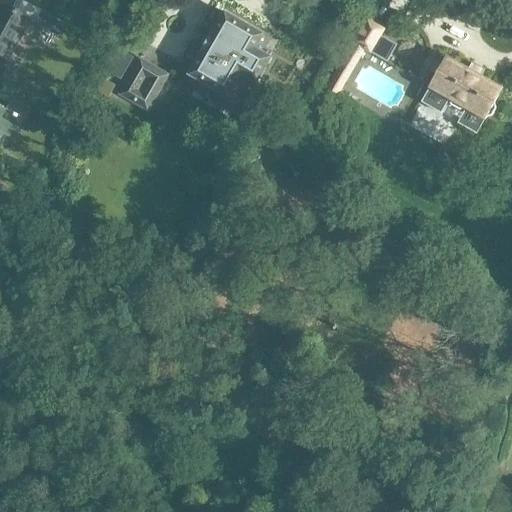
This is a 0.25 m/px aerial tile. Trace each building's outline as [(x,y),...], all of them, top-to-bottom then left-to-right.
[(0,63),(2,65),(27,20),(0,4),(0,63)] [(39,11),(33,23),(55,36),(62,23),(39,11)] [(205,46),(202,51),(203,52),(189,75),(228,97),(229,95),(239,101),(252,80),(256,82),(271,58),(256,49),(264,35),(225,12),(212,35),(211,35),(208,40),(209,41),(206,47),(205,46)] [(367,22),(348,55),(357,61),(364,49),(386,62),(396,45),(379,35),(382,30),(367,22)] [(440,112),(447,98),(449,99),(450,105),(459,110),(466,108),(485,119),(486,118),(491,116),(496,109),(494,103),(502,90),(446,58),(421,101),(440,112)] [(120,95),(150,113),(172,77),(142,59),(120,95)] [(336,77),(329,89),(338,94),(345,82),(336,77)] [(0,131),(11,138),(21,120),(0,108),(0,131)] [(39,113),(37,116),(39,124),(43,126),(48,117),(39,113)]
